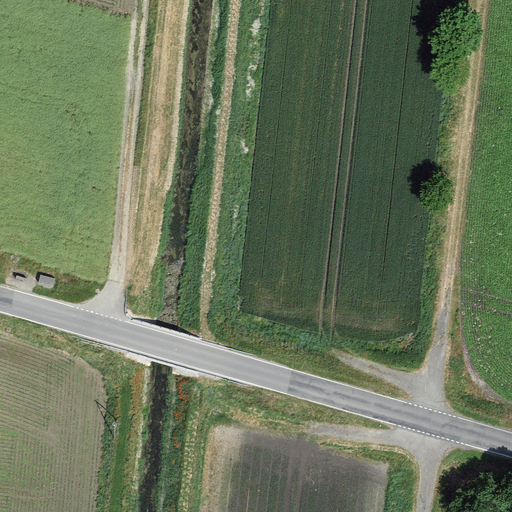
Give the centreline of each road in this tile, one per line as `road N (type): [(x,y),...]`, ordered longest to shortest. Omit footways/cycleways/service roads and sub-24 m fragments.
road 1 (track): [(262,0),(232,306),(248,325),(429,396),(425,423)]
road 2 (tertiary): [(0,302),(511,447)]
road 3 (track): [(429,396),(450,295),(482,0)]
